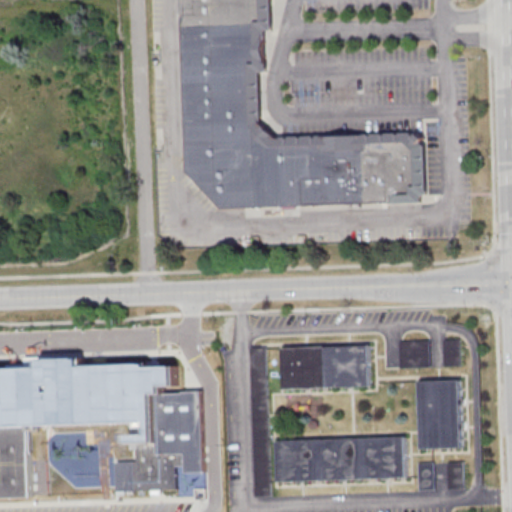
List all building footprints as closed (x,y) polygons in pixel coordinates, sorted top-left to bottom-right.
[(184,0),(274,0),(276,32),(269,32),(270,72),(263,73),(264,123),(279,137),(421,132),(428,137),(430,195),(423,196),(423,200),(223,208),(191,172),(184,0)] [(446,339),(446,366),(462,366),(462,339),(446,339)] [(402,366),(430,367),(431,343),(403,342),(402,366)] [(285,389),(373,387),(372,345),(284,346),(285,389)] [(268,347),(252,347),(255,496),(271,495),(268,347)] [(177,364),(178,385),(164,386),(164,392),(201,391),(204,470),(188,471),(187,451),(175,451),(176,487),(119,489),(118,463),(140,462),(139,443),(130,443),(130,432),(149,431),(149,422),(33,426),(35,498),(0,499),(0,366),(42,365),(42,358),(84,357),(84,365),(151,362),(151,365),(177,364)] [(422,380),(422,448),(464,448),(464,379),(422,380)] [(410,478),(409,436),(279,439),(279,481),(410,478)] [(449,488),(465,488),(465,461),(449,461),(449,488)] [(437,462),(420,462),(420,489),(437,489),(437,462)]
